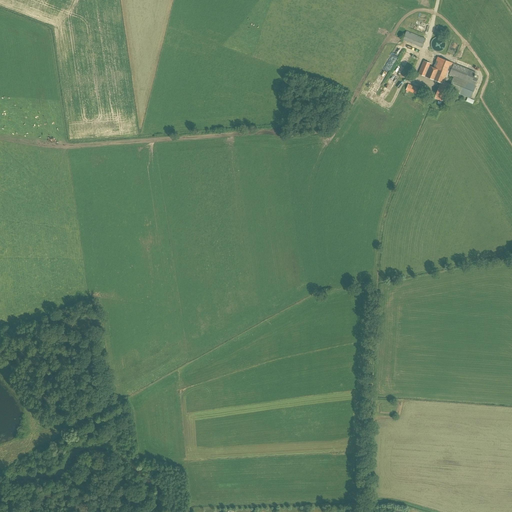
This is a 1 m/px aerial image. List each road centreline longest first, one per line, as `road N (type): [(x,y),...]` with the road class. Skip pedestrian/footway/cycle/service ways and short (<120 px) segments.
road 1 (track): [(511,143),(481,98),(488,74),(446,20),(417,10),(384,40),(329,132),(66,146)]
road 2 (track): [(415,76),(431,95),(376,246),(363,511)]
